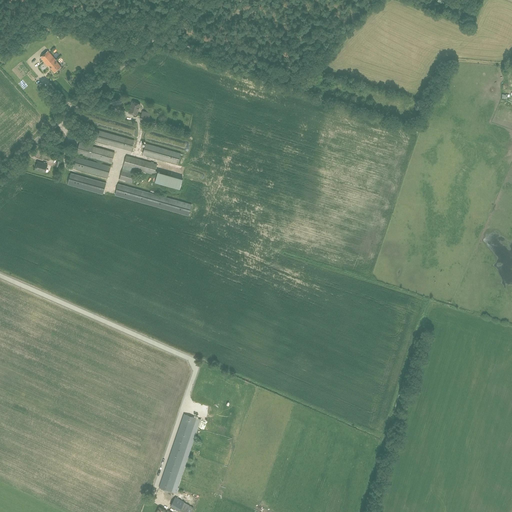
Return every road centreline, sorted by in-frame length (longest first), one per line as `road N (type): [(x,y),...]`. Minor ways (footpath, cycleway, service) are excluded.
road 1 (track): [(511,65),(449,62),(418,97),(151,39),(126,25),(21,23),(0,41)]
road 2 (unclassified): [(0,172),(196,0)]
